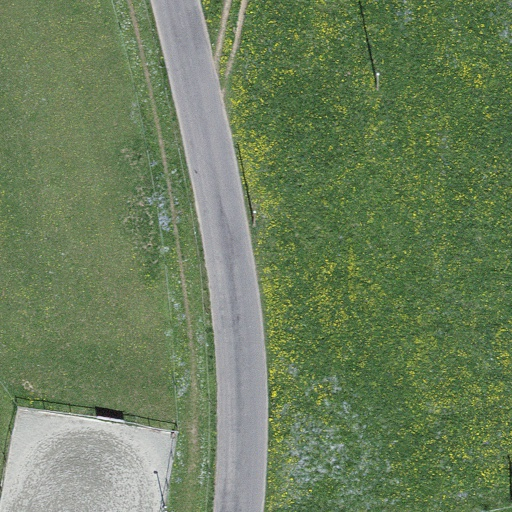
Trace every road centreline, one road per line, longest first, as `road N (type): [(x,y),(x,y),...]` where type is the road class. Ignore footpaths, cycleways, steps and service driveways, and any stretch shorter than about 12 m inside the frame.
road 1 (tertiary): [(238,511),(243,443),(229,253),(172,0)]
road 2 (track): [(234,0),(203,123)]
